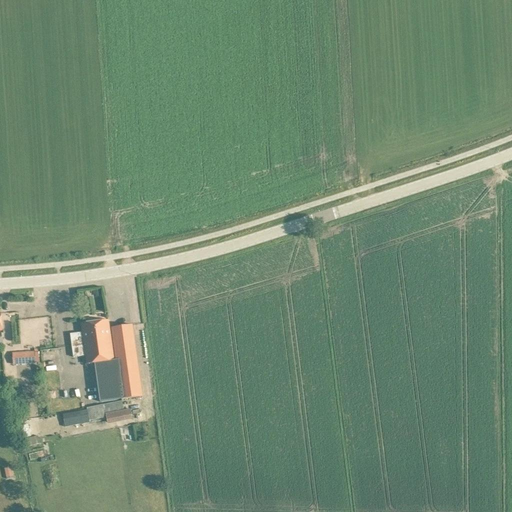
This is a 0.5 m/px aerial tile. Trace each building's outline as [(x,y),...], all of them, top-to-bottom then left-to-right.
[(87,364),(94,363),(100,402),(121,399),(122,399),(142,397),(132,325),(112,328),(110,329),(108,320),(81,324),(83,333),(70,334),(73,357),(86,356),(87,364)] [(13,354),(13,365),(35,363),(35,352),(13,354)] [(90,420),(106,417),(105,414),(124,411),(123,402),(87,408),(88,411),(89,421),(90,420)] [(124,411),(105,414),(106,417),(107,420),(131,416),(130,410),(124,411)] [(88,411),(63,415),(65,427),(90,422),(90,420),(89,421),(88,411)] [(21,425),(24,439),(31,437),(28,424),(21,425)] [(26,439),(28,447),(40,444),(38,436),(26,439)] [(5,469),(7,480),(14,478),(11,467),(5,469)]
